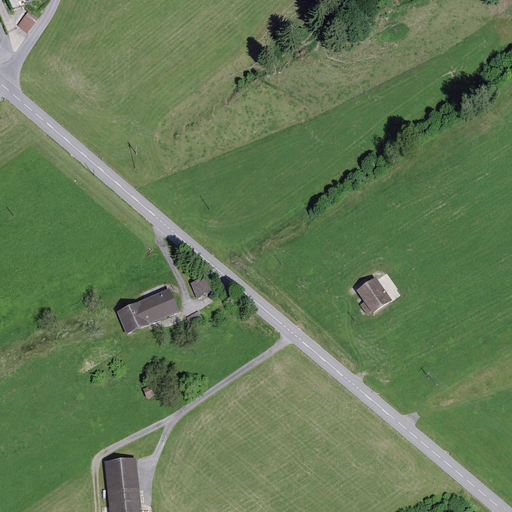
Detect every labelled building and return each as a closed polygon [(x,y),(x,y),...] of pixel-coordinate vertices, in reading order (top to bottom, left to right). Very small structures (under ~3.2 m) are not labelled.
[(17,17),(31,28),(40,16),(26,5),(17,17)] [(190,286),(196,300),(208,296),(203,281),(190,286)] [(356,295),(370,318),(391,304),(376,282),(356,295)] [(114,314),(123,336),(176,314),(166,292),(114,314)] [(108,511),(139,511),(135,461),(104,465),(108,511)]
